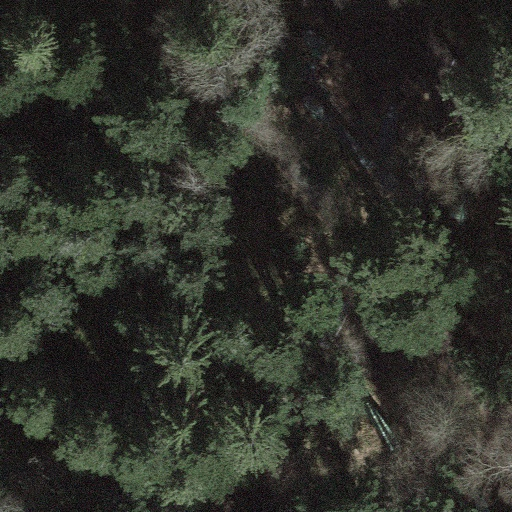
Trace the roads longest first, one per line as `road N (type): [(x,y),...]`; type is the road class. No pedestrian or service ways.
road 1 (track): [(133,0),(180,37),(315,190),(380,300),(511,433)]
road 2 (track): [(234,511),(253,467),(380,300)]
road 3 (track): [(511,170),(447,214),(380,300)]
